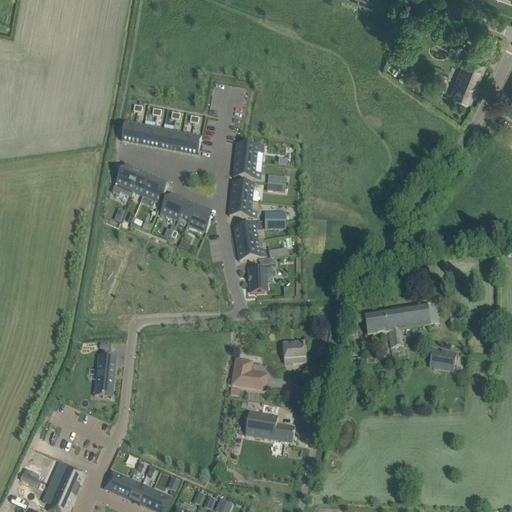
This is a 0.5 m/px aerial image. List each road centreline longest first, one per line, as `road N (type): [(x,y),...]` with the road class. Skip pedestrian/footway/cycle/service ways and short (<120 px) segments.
road 1 (residential): [(342,312),(476,122),(511,46)]
road 2 (residential): [(84,511),(121,426),(134,321),(241,317)]
road 3 (residential): [(216,179),(241,317)]
road 4 (residential): [(312,448),(342,312)]
